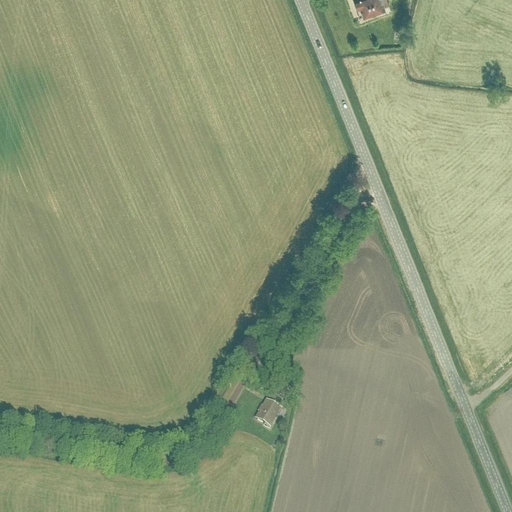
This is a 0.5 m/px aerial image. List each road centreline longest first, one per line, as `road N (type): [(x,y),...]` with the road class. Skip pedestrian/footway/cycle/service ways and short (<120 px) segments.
road 1 (unclassified): [(0,439),(140,462),(194,449),(214,429),(343,207)]
road 2 (tertiary): [(507,511),(384,205)]
road 3 (tertiary): [(366,160),(299,0)]
